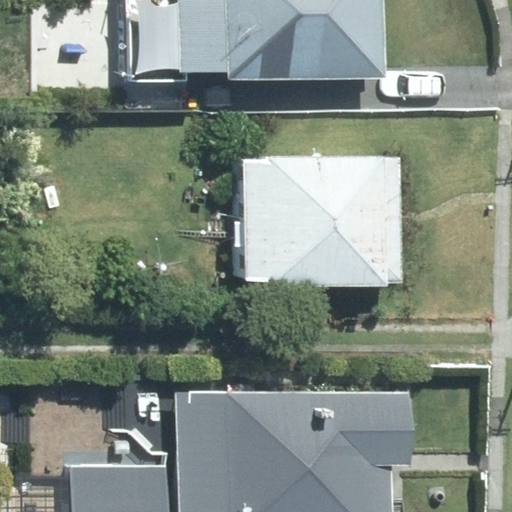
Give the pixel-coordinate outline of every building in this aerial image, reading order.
[(27,0),(28,2),(24,115),(95,117),(99,0),(27,0)] [(359,0),(215,0),(216,81),(361,80),(359,0)] [(25,20),(0,19),(0,97),(25,98),(25,20)] [(386,160),(236,161),(237,286),(387,284),(386,160)] [(390,472),(391,395),(161,392),(160,456),(57,454),(56,511),(376,511),(377,471),(390,472)]
